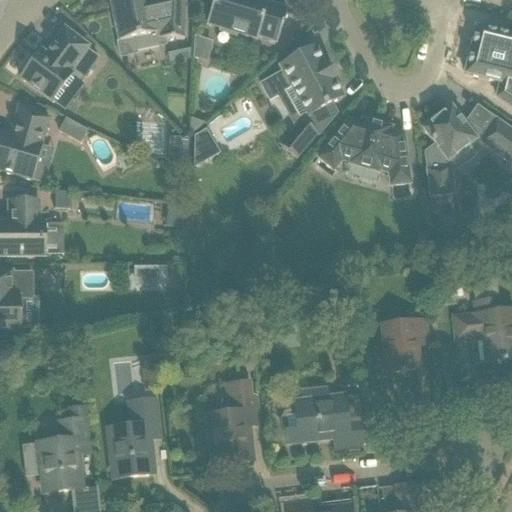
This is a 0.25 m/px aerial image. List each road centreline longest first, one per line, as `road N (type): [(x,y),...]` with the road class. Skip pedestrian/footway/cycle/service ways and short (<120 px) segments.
road 1 (residential): [(224,511),(246,490),(485,460)]
road 2 (residential): [(446,0),(429,71),(414,87),(375,74),(339,13)]
